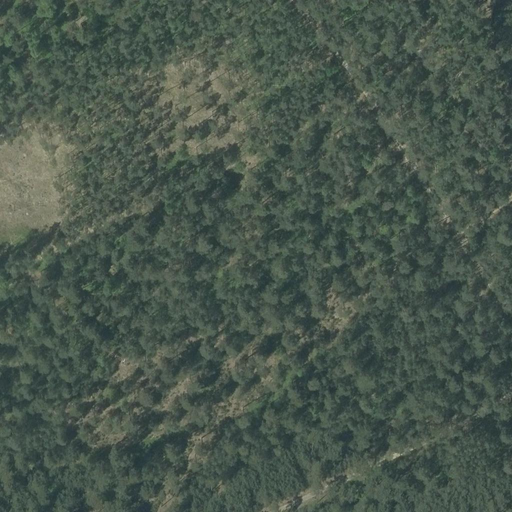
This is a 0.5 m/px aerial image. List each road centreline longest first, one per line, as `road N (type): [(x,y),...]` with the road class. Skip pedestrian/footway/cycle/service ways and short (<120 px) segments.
road 1 (track): [(290,0),(326,34),(511,315)]
road 2 (track): [(511,394),(273,511)]
